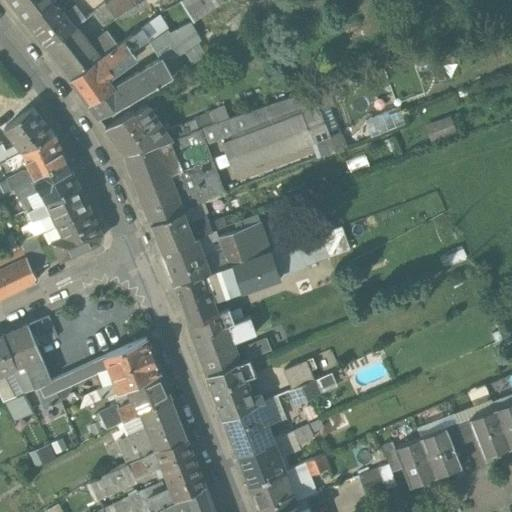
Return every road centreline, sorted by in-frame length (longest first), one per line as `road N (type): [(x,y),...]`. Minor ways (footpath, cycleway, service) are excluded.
road 1 (residential): [(142,258),(77,123),(0,20)]
road 2 (residential): [(239,511),(142,258)]
road 3 (residential): [(0,321),(142,258)]
